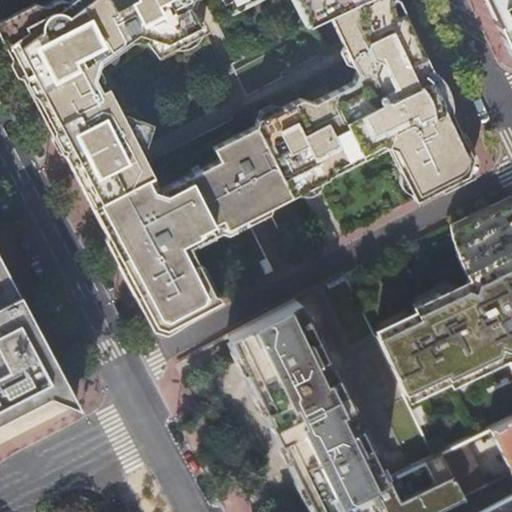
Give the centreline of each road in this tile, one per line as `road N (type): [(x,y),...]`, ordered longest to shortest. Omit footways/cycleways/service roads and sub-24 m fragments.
road 1 (unclassified): [(150,431),(0,150)]
road 2 (residential): [(444,0),(498,112)]
